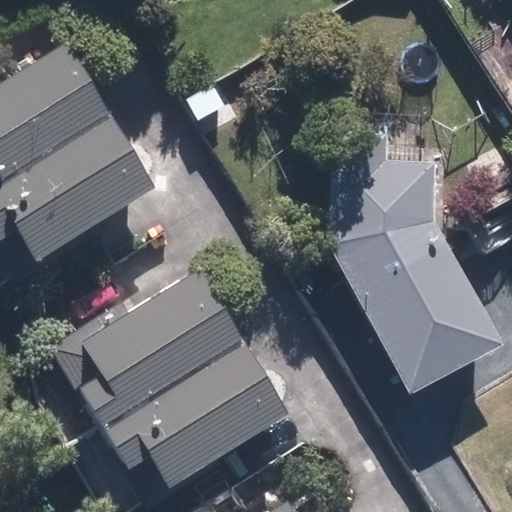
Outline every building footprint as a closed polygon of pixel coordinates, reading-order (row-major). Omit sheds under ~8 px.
[(0,177),(93,121),(50,49),(0,80),(0,177)] [(93,121),(0,177),(0,238),(18,269),(139,196),(93,121)] [(300,252),(378,401),(473,353),(409,229),(412,168),(360,166),(361,139),(306,137),(300,252)] [(227,347),(184,277),(118,315),(114,307),(36,354),(84,435),(227,347)] [(227,347),(84,435),(111,478),(134,464),(152,495),(273,423),(227,347)]
